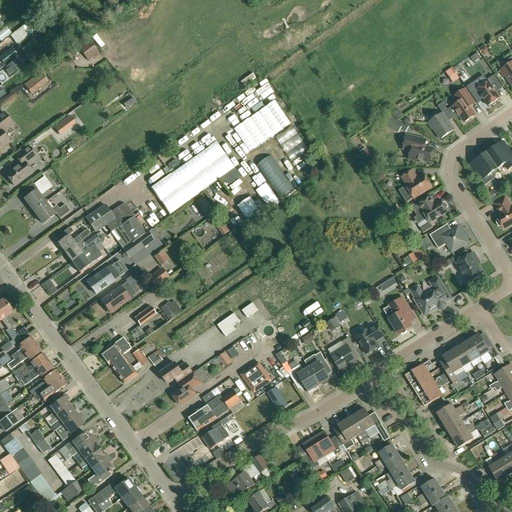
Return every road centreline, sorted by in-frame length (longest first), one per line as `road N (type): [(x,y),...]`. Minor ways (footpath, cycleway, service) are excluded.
road 1 (residential): [(170,499),(6,277)]
road 2 (residential): [(170,499),(374,379)]
road 3 (residential): [(511,282),(448,174),(454,150),(511,108)]
road 4 (residential): [(511,511),(483,502),(462,471),(428,458),(374,379)]
road 5 (residential): [(374,379),(478,307)]
